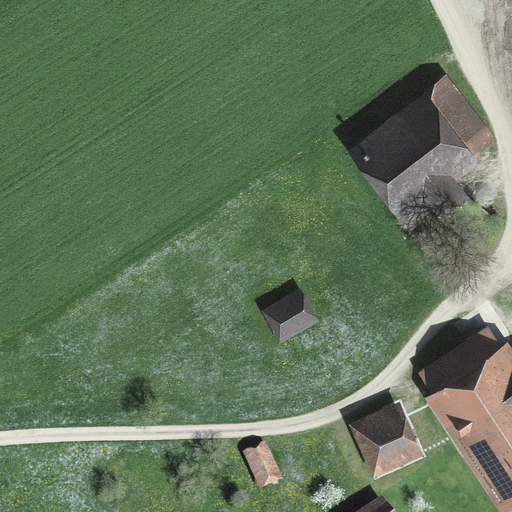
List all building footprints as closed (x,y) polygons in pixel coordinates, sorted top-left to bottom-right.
[(490,136),(442,73),(354,140),(402,202),(425,185),(444,210),(446,208),(464,195),(445,170),(490,136)] [(279,331),(308,315),(296,294),(267,310),(279,331)] [(506,490),(511,486),(511,365),(510,367),(486,330),(426,369),(506,490)] [(405,441),(393,412),(365,424),(377,453),(405,441)] [(275,476),(263,447),(250,453),(263,481),(275,476)] [(377,511),(396,501),(389,490),(352,511),(377,511)]
